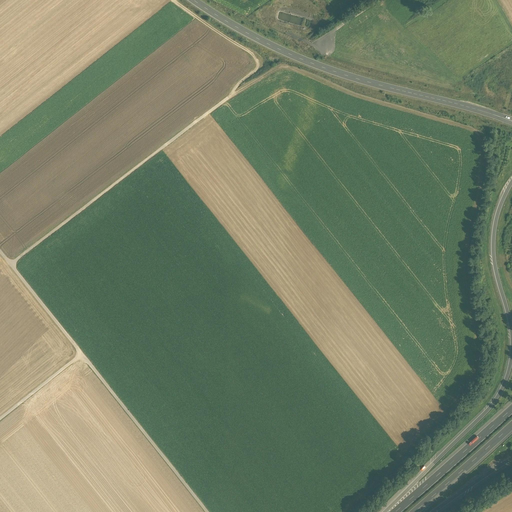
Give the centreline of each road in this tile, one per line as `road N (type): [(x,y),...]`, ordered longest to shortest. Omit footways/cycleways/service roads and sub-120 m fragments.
road 1 (track): [(11,264),(222,101),(282,65),(471,126),(484,146)]
road 2 (track): [(346,511),(474,376),(479,350),(467,250),(484,146)]
road 3 (motorway): [(511,181),(493,238),(511,333),(506,377),(482,416),(384,511)]
road 4 (secondary): [(193,0),(333,71),(511,121)]
road 5 (track): [(0,419),(81,353),(0,250)]
road 6 (track): [(207,511),(81,353)]
road 7 (motorway): [(511,409),(395,511)]
road 8 (track): [(222,101),(257,57),(177,0)]
road 9 (motorway): [(415,511),(511,426)]
